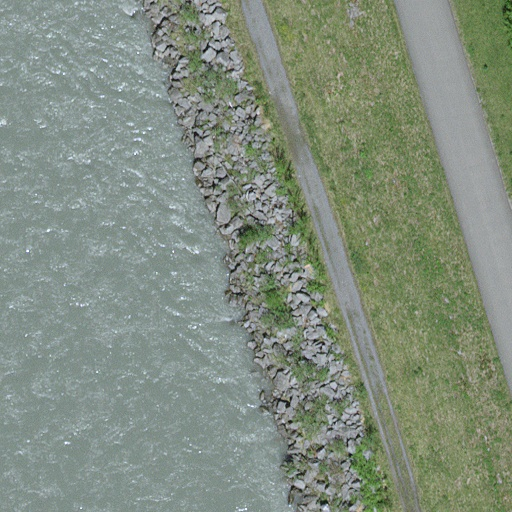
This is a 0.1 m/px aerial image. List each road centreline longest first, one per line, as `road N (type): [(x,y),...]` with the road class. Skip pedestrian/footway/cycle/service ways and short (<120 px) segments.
road 1 (track): [(401,511),(245,0)]
road 2 (unclassified): [(419,0),(511,310)]
